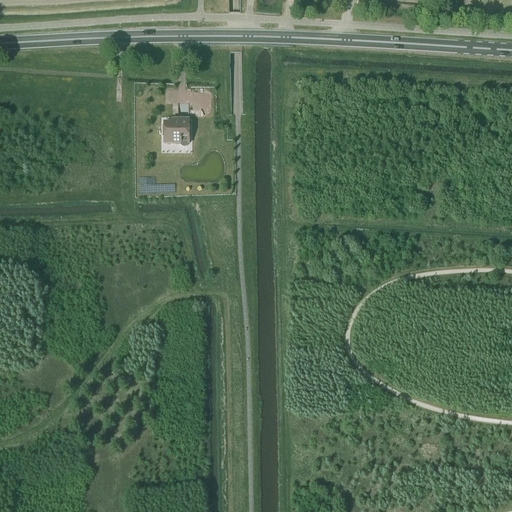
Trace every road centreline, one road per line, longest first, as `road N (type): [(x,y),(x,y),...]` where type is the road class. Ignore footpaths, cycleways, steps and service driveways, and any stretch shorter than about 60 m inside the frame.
road 1 (secondary): [(286,36),(0,42)]
road 2 (secondary): [(286,36),(511,49)]
